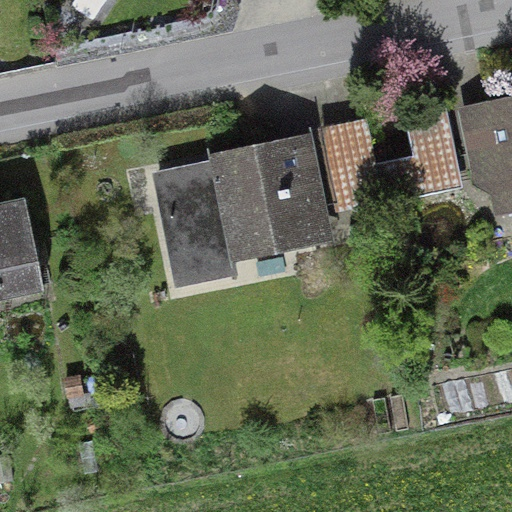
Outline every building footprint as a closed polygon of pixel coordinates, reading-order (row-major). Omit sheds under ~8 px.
[(463,191),(445,108),(402,117),(410,158),(419,200),(463,191)] [(511,199),(511,110),(488,115),(503,201),(511,199)] [(319,132),(337,217),(419,200),(410,158),(376,165),(367,122),(319,132)] [(234,266),(333,246),(310,138),(207,159),(209,165),(151,177),(175,291),(237,278),(234,266)] [(0,307),(44,299),(25,204),(0,208),(0,307)] [(68,410),(86,407),(80,371),(62,374),(68,410)] [(83,475),(98,472),(93,442),(78,445),(83,475)] [(0,466),(0,482),(12,481),(9,465),(0,466)]
